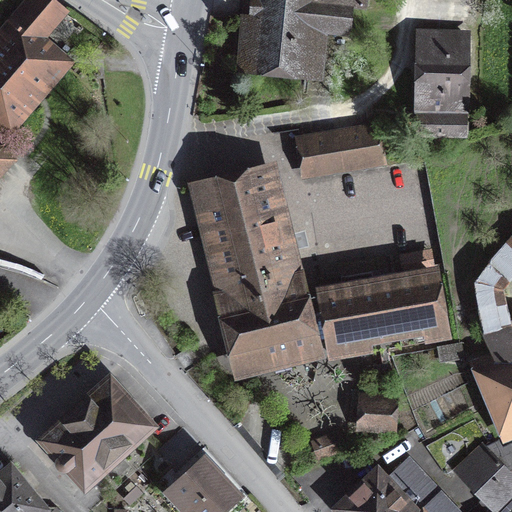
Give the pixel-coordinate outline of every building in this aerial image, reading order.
[(38,0),(0,44),(0,58),(48,100),(75,70),(50,48),(71,24),(43,0),(38,0)] [(256,0),(250,62),(314,68),(318,24),(365,29),(367,0),(256,0)] [(421,33),(421,133),(469,133),(469,33),(421,33)] [(48,100),(0,58),(0,133),(11,143),(48,100)] [(298,141),(306,189),(386,175),(377,126),(298,141)] [(0,177),(16,159),(0,145),(0,177)] [(459,154),(427,159),(444,268),(477,263),(459,154)] [(369,338),(372,352),(448,339),(434,272),(305,296),(273,167),(193,184),(239,367),(322,345),(369,338)] [(474,363),(502,431),(511,426),(511,321),(507,324),(499,288),(511,271),(511,238),(472,281),(480,334),(490,356),(474,363)] [(39,444),(85,497),(157,435),(111,382),(39,444)] [(392,404),(368,401),(366,422),(389,424),(392,404)] [(337,435),(315,443),(320,457),(342,449),(337,435)] [(511,494),(511,473),(493,456),(472,478),(488,494),(493,489),(506,501),(511,494)] [(165,499),(177,511),(233,511),(245,501),(206,460),(165,499)] [(388,480),(378,470),(338,509),(341,511),(457,511),(407,461),(388,480)] [(0,482),(0,511),(49,511),(15,471),(0,482)]
